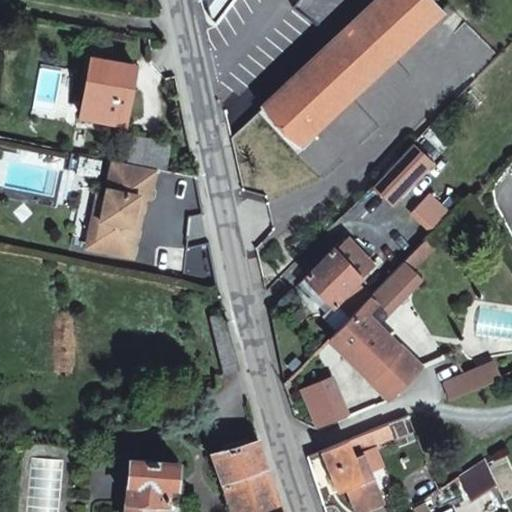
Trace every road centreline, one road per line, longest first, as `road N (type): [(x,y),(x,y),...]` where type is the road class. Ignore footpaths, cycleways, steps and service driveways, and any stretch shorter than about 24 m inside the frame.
road 1 (unclassified): [(172,0),(308,511)]
road 2 (unknown): [(511,414),(483,423),(419,408),(381,411),(292,447)]
